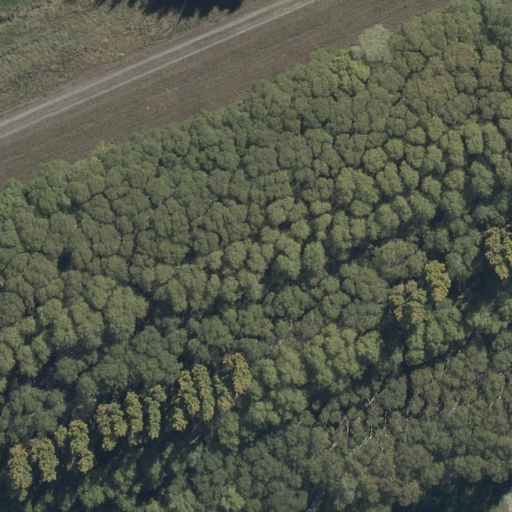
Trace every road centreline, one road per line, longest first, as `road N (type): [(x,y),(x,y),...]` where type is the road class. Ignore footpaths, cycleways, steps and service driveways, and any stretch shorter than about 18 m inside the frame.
road 1 (track): [(361,0),(0,165)]
road 2 (unclassified): [(511,448),(286,511)]
